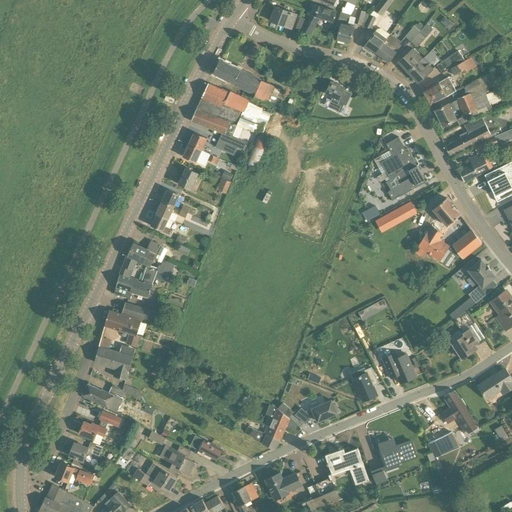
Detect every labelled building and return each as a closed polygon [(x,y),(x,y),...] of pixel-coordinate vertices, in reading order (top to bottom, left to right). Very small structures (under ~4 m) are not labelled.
[(381,0),(373,10),(381,16),(394,0),(393,0),(381,0)] [(334,23),(337,13),(337,12),(313,5),(310,15),(307,21),(300,18),(296,29),(309,36),(319,18),(334,23)] [(296,15),(285,11),(276,7),(270,22),(291,29),(296,15)] [(355,24),(362,26),(370,15),(365,13),(365,12),(357,10),(356,16),(350,15),(350,17),(355,18),(354,24),(355,24)] [(346,21),(348,15),(341,12),(339,19),(346,21)] [(371,15),(370,15),(362,26),(371,30),(376,18),(371,15)] [(350,43),(355,25),(348,24),(347,26),(341,25),(337,40),(350,43)] [(427,24),(420,32),(426,38),(434,30),(427,24)] [(411,42),(420,32),(414,26),(404,36),(411,42)] [(370,49),(376,54),(386,40),(375,32),(364,47),(369,51),(370,49)] [(420,32),(411,42),(418,48),(426,38),(420,32)] [(386,40),(376,54),(389,63),(401,46),(388,38),(386,40)] [(399,63),(408,73),(423,60),(413,49),(399,63)] [(454,67),(465,61),(458,51),(437,65),(441,72),(452,64),(454,67)] [(475,54),(465,61),(454,67),(450,70),(454,76),(461,71),(463,74),(481,62),(475,54)] [(423,60),(408,73),(418,83),(432,70),(428,66),(429,63),(425,59),(423,59),(423,60)] [(279,109),(283,100),(286,92),(269,85),(269,84),(246,73),(220,60),(213,74),(255,95),(254,98),(264,102),(279,109)] [(476,80),(466,86),(470,93),(457,99),(458,100),(452,103),(448,105),(448,104),(436,111),(444,126),(456,120),(452,112),(455,111),(456,111),(461,108),(465,115),(461,117),(461,118),(457,120),(459,126),(473,120),(472,118),(492,109),(485,91),(491,88),(491,86),(497,83),(492,73),(485,76),(476,80)] [(448,78),(431,87),(422,92),(430,106),(456,91),(448,78)] [(331,81),(327,90),(325,94),(332,97),(328,107),(340,113),(345,102),(350,93),(344,90),(345,88),(331,81)] [(242,112),(236,126),(237,126),(250,132),(261,109),(230,92),(229,94),(208,84),(202,98),(221,107),(223,105),(242,112)] [(196,110),(205,114),(222,121),(222,120),(236,126),(242,112),(223,105),(221,107),(202,98),(196,110)] [(205,114),(196,110),(191,120),(218,131),(222,132),(233,136),(237,126),(236,126),(222,120),(222,121),(205,114)] [(491,139),(483,121),(481,118),(464,125),(469,136),(445,147),(450,156),(473,144),(474,146),(491,139)] [(475,146),(478,153),(499,143),(501,148),(511,143),(511,133),(511,131),(475,146)] [(233,136),(222,132),(219,140),(229,145),(237,148),(244,151),(247,143),(233,136)] [(194,133),(189,145),(201,151),(207,139),(194,133)] [(262,146),(266,136),(259,133),(246,162),(257,166),(265,148),(262,146)] [(386,144),(390,151),(393,156),(380,163),(390,181),(386,183),(390,191),(387,192),(392,200),(391,200),(392,201),(419,186),(425,182),(422,177),(421,178),(418,173),(420,172),(407,148),(405,149),(398,137),(386,144)] [(237,148),(229,145),(219,140),(215,148),(233,156),(237,148)] [(201,151),(189,145),(183,157),(196,163),(201,151)] [(213,150),(210,155),(217,158),(219,153),(213,150)] [(473,178),(493,167),(487,155),(482,157),(481,154),(470,159),(472,165),(459,172),(464,182),(473,178)] [(214,164),(217,158),(210,155),(208,161),(214,164)] [(511,162),(493,172),(499,183),(490,188),(497,203),(511,195),(511,162)] [(190,190),(194,180),(197,174),(186,169),(179,184),(190,190)] [(230,183),(225,180),(224,180),(214,201),(221,204),(230,183)] [(167,190),(162,202),(174,207),(180,195),(167,190)] [(431,226),(415,253),(423,258),(426,253),(440,262),(450,247),(441,241),(444,236),(442,234),(447,227),(461,215),(447,199),(433,210),(438,216),(431,226)] [(381,231),(418,213),(412,201),(375,218),(381,231)] [(162,202),(156,214),(168,220),(174,207),(162,202)] [(367,220),(380,215),(377,205),(363,210),(367,220)] [(183,206),(181,210),(187,214),(190,209),(183,206)] [(187,214),(181,210),(178,215),(185,218),(187,214)] [(168,220),(156,214),(150,226),(169,235),(172,230),(165,227),(168,220)] [(482,243),(472,231),(453,246),(462,259),(482,243)] [(175,241),(184,245),(187,240),(178,236),(175,241)] [(150,267),(151,266),(154,259),(161,263),(167,249),(160,246),(151,241),(146,250),(133,244),(128,256),(127,256),(137,261),(149,266),(150,267)] [(137,261),(127,256),(120,275),(130,278),(137,261)] [(476,304),(497,286),(492,280),(495,278),(496,277),(495,276),(490,271),(491,270),(487,266),(486,266),(482,260),(481,260),(480,260),(469,270),(468,271),(480,285),(469,295),(476,304)] [(159,265),(158,269),(151,266),(150,267),(149,266),(143,282),(134,280),(130,292),(132,292),(148,297),(152,285),(157,272),(174,279),(177,273),(159,265)] [(189,286),(194,288),(198,274),(194,272),(189,286)] [(114,294),(130,299),(132,292),(130,292),(134,280),(130,278),(120,275),(114,294)] [(511,326),(511,299),(506,291),(493,300),(490,303),(499,316),(497,318),(505,330),(511,326)] [(384,298),(358,311),(363,319),(388,306),(384,298)] [(147,319),(149,310),(125,303),(122,312),(147,319)] [(131,334),(128,344),(136,347),(139,336),(137,335),(141,321),(109,311),(105,326),(131,334)] [(478,343),(472,335),(470,330),(463,335),(464,337),(452,344),(462,358),(474,351),(472,347),(478,343)] [(99,347),(108,350),(111,341),(101,338),(99,347)] [(133,358),(108,350),(99,347),(94,363),(104,366),(116,369),(114,377),(126,381),(133,358)] [(395,353),(382,359),(391,379),(397,376),(401,384),(416,377),(407,354),(397,358),(395,353)] [(364,370),(366,373),(353,379),(363,401),(377,395),(373,386),(379,383),(371,367),(364,370)] [(491,391),(494,395),(500,391),(503,395),(511,389),(511,379),(506,370),(493,379),(492,378),(492,377),(478,387),(484,396),(491,391)] [(225,390),(230,393),(234,386),(229,383),(225,390)] [(122,400),(125,393),(122,391),(113,385),(108,393),(102,390),(101,391),(88,384),(83,395),(97,402),(107,407),(107,408),(116,413),(120,407),(122,400)] [(126,393),(137,399),(141,391),(124,384),(122,391),(126,393)] [(465,431),(466,430),(468,434),(478,428),(464,407),(466,406),(461,399),(460,400),(454,391),(443,397),(452,410),(443,416),(448,423),(457,418),(465,431)] [(318,422),(325,419),(337,414),(336,412),(338,412),(335,404),(333,405),(331,401),(305,412),(301,409),(295,416),(305,424),(311,417),(315,416),(318,422)] [(283,412),(288,407),(283,403),(278,408),(283,412)] [(268,426),(265,434),(279,441),(280,440),(285,428),(296,434),(301,429),(293,423),(277,409),(271,405),(268,413),(275,416),(270,427),(268,426)] [(106,430),(105,430),(108,423),(118,427),(122,419),(102,411),(99,420),(101,420),(99,426),(92,424),(91,425),(84,422),(79,434),(94,440),(97,433),(104,435),(106,430)] [(274,450),(279,441),(265,434),(248,427),(244,433),(263,444),(264,444),(274,450)] [(426,436),(428,441),(439,436),(436,431),(426,436)] [(162,446),(166,439),(152,432),(148,439),(162,446)] [(451,432),(429,443),(436,458),(459,448),(451,432)] [(199,448),(203,437),(195,434),(191,445),(199,448)] [(379,444),(386,466),(371,471),(377,489),(387,486),(382,473),(399,467),(398,463),(417,457),(411,441),(396,447),(393,439),(379,444)] [(205,440),(199,451),(217,460),(222,449),(205,440)] [(69,456),(83,462),(86,454),(99,459),(103,447),(93,443),(90,450),(88,449),(88,448),(75,443),(69,456)] [(186,456),(170,448),(165,445),(159,457),(180,467),(179,470),(188,474),(194,463),(185,458),(186,456)] [(327,464),(327,466),(328,465),(332,475),(350,469),(356,486),(369,481),(361,458),(358,449),(345,453),(343,449),(325,456),(328,463),(327,464)] [(76,479),(91,485),(97,487),(101,478),(95,476),(94,477),(74,468),(61,463),(55,478),(68,483),(72,473),(78,475),(76,479)] [(177,479),(162,469),(153,463),(146,474),(138,469),(133,476),(148,486),(152,480),(169,491),(177,479)] [(266,480),(270,489),(275,500),(289,494),(288,492),(301,486),(296,474),(282,480),(279,474),(266,480)] [(106,492),(110,496),(119,487),(114,483),(106,492)] [(89,511),(93,507),(87,503),(75,496),(53,484),(47,498),(46,498),(39,511),(89,511)] [(233,492),(237,501),(238,503),(236,504),(238,507),(239,507),(241,511),(246,511),(248,511),(244,504),(251,501),(249,497),(256,493),(251,484),(244,487),(233,492)] [(325,506),(321,496),(316,485),(308,488),(311,497),(301,502),(303,506),(308,504),(311,511),(325,506)] [(339,489),(321,496),(325,506),(343,499),(339,489)] [(123,511),(130,506),(124,498),(118,492),(111,498),(114,501),(102,511),(123,511)] [(205,505),(202,500),(194,505),(198,511),(217,511),(224,508),(218,497),(207,503),(208,503),(205,505)]
